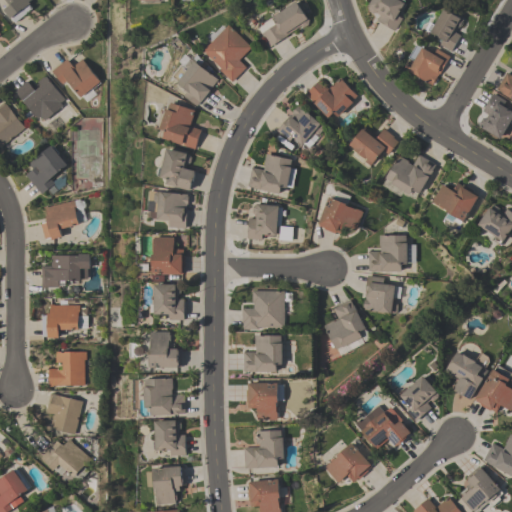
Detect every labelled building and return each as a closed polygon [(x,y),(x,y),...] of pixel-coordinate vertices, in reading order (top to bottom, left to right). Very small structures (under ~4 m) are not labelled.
[(8,25),(0,14),(0,7),(4,4),(6,7),(9,4),(5,0),(29,0),(28,1),(30,3),(28,4),(32,8),(15,22),(14,21),(8,25)] [(395,30),(377,20),(381,15),(377,12),(373,13),(369,10),(368,6),(369,5),(371,0),(405,0),(397,15),(402,18),(395,30)] [(300,26),(287,35),(270,46),(261,33),(262,33),(258,27),(264,24),(264,22),(296,1),(307,17),(307,16),(309,20),(308,24),(304,27),(300,26)] [(460,35),(451,50),(440,44),(441,42),(439,41),(441,37),(426,29),(430,21),(436,25),(445,9),(464,19),(463,21),(463,23),(461,26),(460,26),(459,27),(458,27),(455,32),(460,35)] [(212,42),(206,35),(208,33),(209,35),(213,31),(214,32),(223,24),(226,27),(229,24),(252,46),(239,60),(246,67),(232,81),(220,70),(222,68),(204,50),(212,42)] [(450,56),(440,73),(438,73),(435,78),(436,80),(434,82),(432,83),(432,85),(425,81),(426,80),(410,71),(410,72),(406,70),(405,66),(409,60),(413,59),(407,56),(415,43),(422,48),(422,47),(434,54),(437,48),(450,56)] [(218,79),(197,105),(184,95),(187,90),(177,82),(178,81),(172,76),(182,63),(178,61),(184,53),(193,60),(194,59),(195,60),(218,79)] [(51,71),(66,58),(72,66),(81,58),(99,81),(99,82),(91,89),(83,95),(82,95),(80,97),(66,80),(62,83),(51,71)] [(511,99),(502,93),(496,89),(506,72),(511,75),(511,99)] [(14,91),(26,80),(34,90),(35,91),(41,86),(37,81),(43,76),(44,77),(45,76),(64,98),(60,102),(62,105),(44,120),(40,116),(37,118),(14,91)] [(352,102),(337,116),(333,112),(326,117),(304,93),(319,80),(327,89),(340,77),(356,95),(351,100),(352,102)] [(493,93),(505,101),(502,105),(511,111),(511,117),(499,138),(480,126),(479,123),(482,117),(486,117),(487,114),(482,111),(493,93)] [(0,104),(4,102),(24,127),(0,146),(0,104)] [(160,128),(167,108),(169,109),(172,102),(195,110),(190,125),(201,129),(195,148),(164,138),(166,130),(160,128)] [(288,141),(276,130),(298,104),(320,123),(318,125),(320,127),(318,133),(314,133),(317,137),(308,147),(303,142),(301,144),(292,136),(288,141)] [(353,149),(354,148),(349,144),(362,128),(375,139),(383,128),(394,136),(393,137),(398,141),(387,154),(382,149),(371,163),(370,163),(367,168),(350,154),(354,150),(353,149)] [(41,193),(25,175),(33,168),(28,163),(51,145),(52,146),(53,145),(59,153),(58,154),(67,164),(50,178),(53,183),(41,193)] [(190,190),(166,184),(167,178),(160,177),(161,175),(158,175),(160,167),(163,167),(167,148),(190,153),(191,158),(190,162),(187,164),(185,168),(194,170),(194,172),(195,172),(192,183),(192,182),(190,190)] [(279,193),(247,186),(251,166),(263,169),(264,164),(263,164),(266,153),(291,159),(290,167),(291,167),(286,187),(281,186),(279,193)] [(409,194),(391,183),(391,182),(385,178),(399,155),(408,161),(407,162),(412,165),(418,154),(435,164),(431,170),(432,170),(418,193),(412,189),(409,194)] [(461,220),(459,224),(453,221),(452,223),(443,218),(447,211),(439,206),(433,202),(433,201),(432,201),(442,184),(452,190),(457,183),(462,186),(463,184),(473,190),(472,191),(477,194),(476,196),(477,196),(463,221),(461,220)] [(146,211),(149,190),(187,194),(187,196),(188,196),(188,204),(187,204),(186,208),(187,208),(185,228),(169,226),(170,220),(155,219),(156,212),(146,211)] [(346,204),(356,209),(356,208),(362,210),(362,211),(363,212),(355,229),(345,225),(341,234),(335,231),(335,233),(324,228),(319,225),(319,224),(318,223),(329,196),(334,198),(337,191),(349,196),(346,204)] [(74,200),(77,210),(75,211),(78,224),(59,229),(61,236),(54,238),(54,239),(51,239),(51,238),(45,239),(45,238),(44,238),(40,223),(41,223),(41,222),(46,221),(45,215),(47,215),(45,206),(48,206),(74,200)] [(248,217),(255,218),(255,214),(252,212),(253,206),(255,203),(278,206),(276,226),(279,226),(278,234),(276,234),(276,235),(262,234),(261,239),(246,238),(248,217)] [(506,208),(511,212),(511,230),(510,229),(502,241),(501,240),(499,244),(491,239),(492,238),(484,233),(486,229),(478,224),(489,207),(491,205),(495,205),(499,208),(499,212),(503,214),(506,208)] [(401,271),(374,271),(374,270),(367,270),(368,251),(380,251),(380,245),(379,245),(379,235),(405,235),(405,244),(415,244),(415,263),(406,262),(406,264),(401,264),(401,271)] [(182,274),(153,274),(153,254),(155,254),(155,245),(154,245),(154,238),(155,238),(155,237),(174,237),(174,249),(184,249),(184,255),(185,255),(185,266),(184,266),(184,272),(182,272),(182,274)] [(41,287),(41,266),(51,266),(51,255),(79,255),(79,253),(89,253),(89,268),(86,268),(86,278),(79,278),(79,280),(64,280),(64,285),(58,285),(58,287),(45,287),(41,287)] [(394,313),(363,309),(363,307),(362,307),(363,299),(364,300),(365,296),(364,296),(367,275),(383,277),(382,283),(394,285),(394,287),(400,287),(400,290),(399,303),(395,302),(397,305),(396,311),(395,312),(394,313)] [(184,299),(183,317),(184,317),(184,319),(169,319),(169,314),(165,314),(165,316),(161,315),(161,314),(155,313),(155,312),(152,312),(152,304),(154,304),(155,283),(174,284),(178,284),(181,287),(181,292),(178,295),(178,299),(184,299)] [(284,301),(291,301),(290,314),(283,314),(283,327),(257,326),(257,329),(242,328),(243,322),(241,322),(242,308),(253,308),(253,302),(252,302),(252,290),(284,291),(284,301)] [(370,338),(363,342),(363,343),(339,356),(323,325),(332,320),(333,321),(338,319),(332,308),(349,299),(352,304),(353,304),(357,311),(356,311),(365,328),(370,338)] [(85,305),(85,328),(78,328),(78,329),(58,329),(58,337),(47,337),(47,336),(42,336),(41,314),(47,314),(47,313),(50,313),(49,304),(54,304),(54,305),(79,305),(85,305)] [(150,366),(150,348),(152,348),(152,339),(151,339),(151,333),(152,333),(152,331),(170,331),(170,335),(171,335),(171,343),(175,343),(175,348),(182,348),(182,366),(178,366),(178,367),(150,366)] [(254,335),(280,335),(280,343),(282,343),(282,364),(276,364),(276,372),(249,371),(243,371),(243,351),(255,351),(255,346),(254,346),(254,335)] [(84,385),(52,385),(52,386),(48,386),(48,368),(56,368),(56,369),(62,369),(62,362),(55,362),(55,353),(56,353),(56,351),(85,351),(85,360),(83,360),(84,385)] [(487,370),(470,399),(462,394),(461,394),(456,391),(455,390),(453,388),(459,378),(454,375),(453,376),(446,372),(446,370),(457,352),(462,355),(463,354),(474,361),(480,352),(488,357),(488,361),(485,366),(482,367),(487,370)] [(511,406),(510,410),(499,404),(495,412),(490,409),(489,410),(479,404),(479,403),(475,400),(474,399),(492,369),(494,370),(497,364),(511,373),(508,378),(511,380),(511,383),(510,387),(511,387),(511,406)] [(431,407),(416,420),(406,409),(410,406),(401,395),(402,394),(400,392),(407,386),(409,389),(423,376),(427,380),(429,378),(434,383),(431,386),(435,390),(436,390),(438,392),(437,397),(433,400),(429,400),(427,402),(431,407)] [(146,378),(173,377),(173,388),(172,388),(172,394),(184,393),(185,413),(179,413),(152,415),(151,407),(146,407),(145,386),(146,386),(146,378)] [(277,384),(283,384),(283,401),(278,401),(276,401),(276,405),(278,407),(277,411),(276,412),(277,418),(276,418),(276,419),(257,420),(257,407),(248,408),(248,401),(246,401),(246,389),(247,389),(247,383),(277,383),(277,384)] [(81,401),(73,434),(50,428),(51,423),(50,423),(52,415),(53,415),(53,414),(45,412),(50,392),(54,393),(54,394),(81,401)] [(377,416),(378,417),(390,407),(401,419),(401,420),(411,432),(406,435),(407,437),(404,439),(404,441),(400,444),(398,444),(396,446),(389,438),(377,448),(375,446),(362,431),(367,426),(367,425),(377,416)] [(185,434),(186,455),(171,455),(171,450),(157,450),(157,449),(154,449),(153,440),(156,440),(155,421),(174,420),(178,419),(181,422),(181,428),(178,431),(179,434),(185,434)] [(244,468),(243,447),(259,446),(259,443),(256,443),(255,434),(257,434),(256,431),(280,430),(281,437),(282,437),(283,458),(277,459),(277,466),(257,468),(257,467),(244,468)] [(509,434),(511,435),(511,474),(511,476),(494,467),(494,466),(482,460),(492,442),(502,448),(505,444),(504,443),(509,434)] [(71,442),(90,459),(83,467),(87,470),(79,480),(74,476),(73,477),(65,470),(61,474),(55,469),(54,470),(40,458),(56,440),(62,446),(68,439),(72,442),(71,442)] [(338,482),(325,467),(331,462),(339,456),(338,455),(352,442),(372,465),(367,469),(368,471),(359,479),(358,477),(353,481),(347,474),(338,482)] [(158,504),(158,503),(156,503),(156,496),(157,496),(156,487),(154,487),(154,486),(148,486),(146,471),(153,470),(153,468),(181,465),(181,467),(183,467),(184,472),(185,472),(186,484),(182,484),(182,486),(179,486),(180,491),(176,491),(177,499),(175,500),(175,503),(158,504)] [(478,465),(499,489),(485,501),(484,500),(477,506),(477,507),(473,510),(472,510),(471,510),(459,496),(468,488),(465,486),(468,483),(466,481),(467,480),(465,477),(478,465)] [(5,511),(0,511),(0,478),(15,468),(28,487),(26,489),(27,490),(25,492),(19,497),(21,500),(12,506),(13,507),(5,511)] [(259,511),(259,505),(250,506),(249,500),(248,500),(247,489),(248,489),(248,483),(249,483),(249,482),(278,479),(279,497),(278,498),(278,501),(280,503),(280,506),(279,507),(279,511),(259,511)] [(412,511),(427,498),(435,507),(447,496),(461,511),(412,511)]
